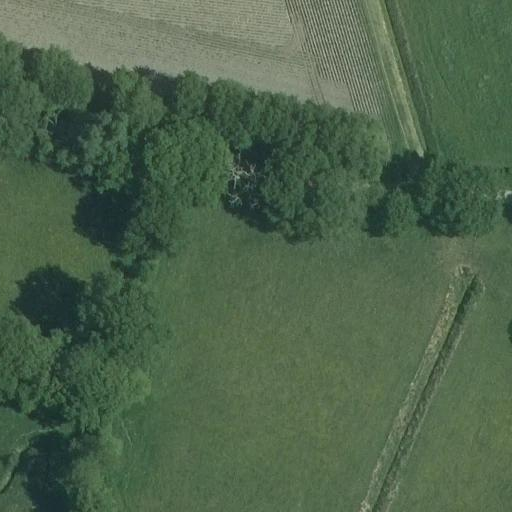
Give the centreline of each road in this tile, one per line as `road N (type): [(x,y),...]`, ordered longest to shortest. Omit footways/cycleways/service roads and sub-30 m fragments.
road 1 (track): [(0,120),(335,190),(416,189)]
road 2 (track): [(416,189),(362,0)]
